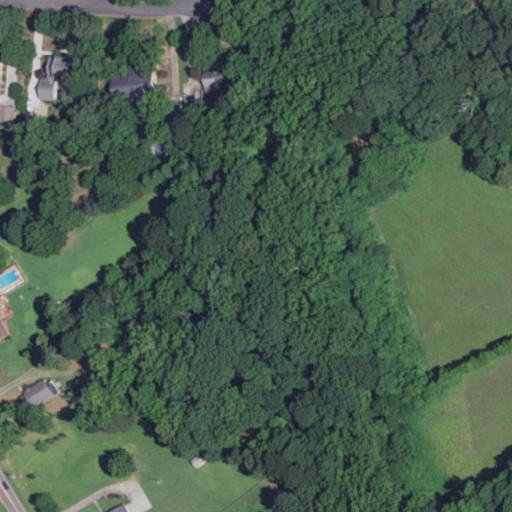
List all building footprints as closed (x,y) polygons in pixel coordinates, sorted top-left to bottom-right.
[(43,78),(42,99),(57,100),(58,77),(80,78),(80,57),(50,56),(49,78),(43,78)] [(240,60),(204,64),(208,98),(226,96),(225,88),(243,86),(240,60)] [(114,72),(117,106),(158,102),(155,67),(114,72)] [(2,125),(15,125),(15,105),(2,105),(2,125)] [(154,128),(153,116),(141,117),(142,129),(154,128)] [(0,339),(12,332),(0,313),(0,300),(1,300),(0,298),(0,339)] [(57,397),(48,379),(20,392),(29,410),(57,397)] [(131,511),(127,503),(108,511),(131,511)]
